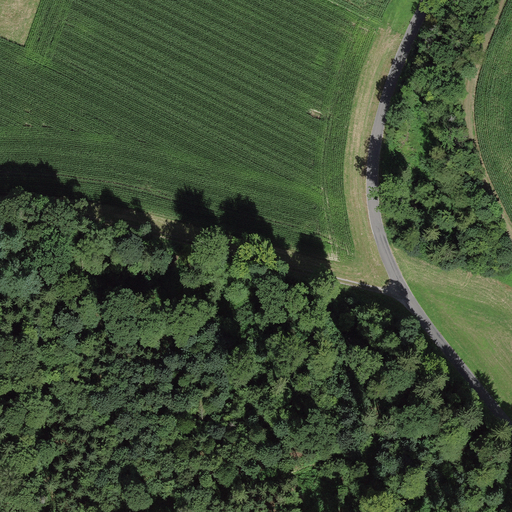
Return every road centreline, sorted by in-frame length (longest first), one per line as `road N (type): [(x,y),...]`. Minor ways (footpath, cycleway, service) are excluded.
road 1 (unclassified): [(424,0),(378,124),(376,191),(387,258),(511,428)]
road 2 (track): [(403,289),(214,249),(0,245)]
road 3 (track): [(415,511),(354,464),(322,459),(259,483),(126,511)]
